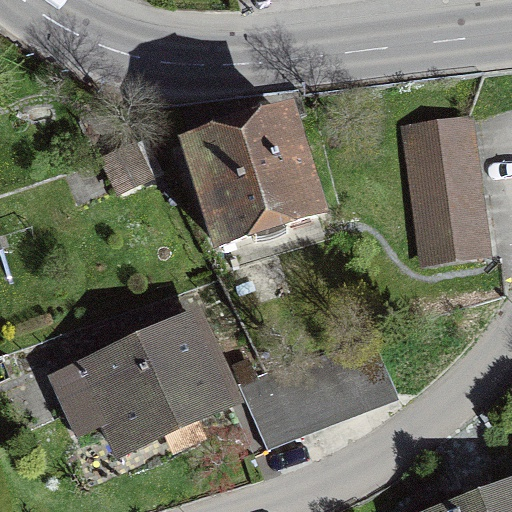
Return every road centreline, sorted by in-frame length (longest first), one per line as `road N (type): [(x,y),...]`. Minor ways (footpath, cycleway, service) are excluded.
road 1 (secondary): [(24,0),(119,51),(178,62),(239,63),(511,32)]
road 2 (residential): [(285,511),(365,482),(438,430),(511,341)]
